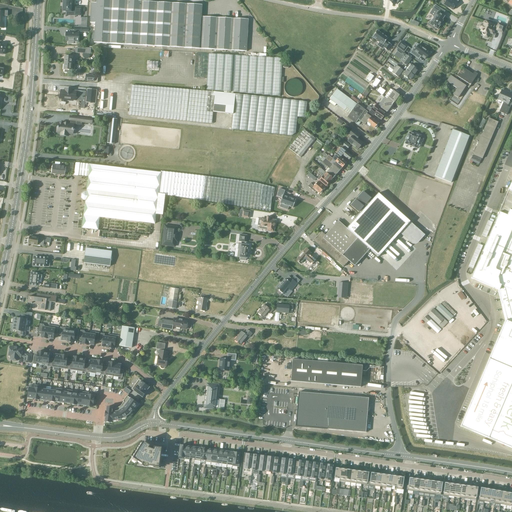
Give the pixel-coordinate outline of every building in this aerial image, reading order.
[(63,6),(63,11),(66,12),(66,15),(70,15),(70,12),(71,12),(71,11),(74,11),(74,15),(81,16),(82,7),(74,6),(74,7),(72,7),(72,0),(63,0),(63,3),(63,6)] [(246,52),(248,20),(201,17),(202,5),(107,0),(96,0),(96,3),(91,3),(90,23),(95,24),(94,43),(246,52)] [(446,0),(444,4),(452,10),(455,5),(454,4),(457,0),(446,0)] [(430,21),(428,25),(432,28),(433,26),(437,29),(438,29),(437,29),(442,21),(443,21),(442,21),(442,20),(444,17),(444,16),(442,15),(444,11),(435,5),(432,10),(436,12),(433,16),(434,17),(431,22),(430,21)] [(483,35),(484,35),(483,36),(487,38),(488,34),(489,35),(489,33),(492,33),(493,29),(494,26),(492,25),(493,24),(485,21),(483,25),(482,25),(481,25),(481,26),(480,26),(480,27),(480,28),(481,29),(482,30),(481,32),(482,32),(482,33),(482,34),(482,35),(483,35)] [(502,32),(505,26),(498,23),(496,30),(502,32)] [(377,31),(373,37),(383,45),(384,44),(386,45),(384,48),(387,51),(391,45),(388,42),(388,43),(386,41),(388,38),(377,31)] [(66,33),(66,41),(78,41),(78,33),(72,32),(72,33),(66,33)] [(401,41),(397,47),(404,52),(408,47),(401,41)] [(413,50),(410,53),(417,58),(419,55),(425,59),(430,53),(426,50),(426,49),(423,47),(423,48),(419,45),(414,51),(413,50)] [(400,61),(399,64),(405,68),(411,59),(396,48),(392,54),(394,56),(400,61)] [(282,58),(209,54),(207,90),(280,96),(282,58)] [(398,77),(403,70),(405,68),(399,64),(398,64),(390,58),(388,61),(395,66),(394,68),(387,62),(384,66),(398,77)] [(405,68),(407,70),(414,75),(418,70),(409,64),(407,67),(406,67),(405,68)] [(468,88),(477,74),(474,72),(472,74),(463,68),(457,76),(458,77),(457,80),(450,76),(447,81),(457,87),(452,94),(458,98),(466,86),(468,88)] [(410,80),(414,75),(407,70),(405,72),(404,71),(402,74),(410,80)] [(375,80),(374,82),(372,85),(376,87),(380,81),(377,79),(376,79),(376,78),(375,80)] [(131,85),(128,116),(212,124),(213,112),(233,114),(231,129),(291,136),(296,133),(297,117),(305,118),(307,102),(213,91),(213,92),(131,85)] [(380,87),(376,91),(382,95),(385,91),(380,87)] [(65,91),(61,90),(60,98),(62,98),(62,99),(69,100),(69,99),(81,100),(80,108),(85,108),(86,91),(65,89),(65,91)] [(87,89),(86,102),(95,103),(96,90),(87,89)] [(357,104),(337,89),(329,99),(349,114),(357,104)] [(393,104),(399,95),(393,90),(393,91),(391,89),(384,97),(387,99),(393,104)] [(509,107),(507,106),(508,104),(511,94),(502,90),(498,99),(504,102),(500,109),(502,110),(501,113),(507,115),(509,107)] [(393,104),(387,99),(380,108),(387,112),(393,104)] [(361,122),(366,114),(367,114),(368,112),(357,104),(349,114),(347,117),(355,123),(358,119),(361,122)] [(376,104),(373,109),(383,117),(386,114),(379,108),(380,107),(376,104)] [(383,117),(373,109),(370,114),(373,116),(374,114),(381,120),(383,117)] [(378,123),(367,114),(366,114),(361,122),(365,125),(367,122),(374,128),(378,123)] [(58,123),(57,132),(61,132),(61,135),(68,136),(68,133),(72,134),(73,125),(75,125),(75,121),(92,123),(92,119),(70,116),(69,120),(70,121),(70,125),(68,124),(64,123),(64,124),(58,123)] [(114,144),(117,119),(110,118),(107,143),(114,144)] [(489,118),(473,155),(482,159),(498,122),(489,118)] [(315,138),(304,129),(289,148),(300,157),(315,138)] [(360,148),(360,146),(363,143),(357,138),(359,136),(352,130),(349,134),(352,137),(348,141),(358,149),(359,149),(360,148)] [(434,176),(451,182),(469,136),(452,130),(434,176)] [(409,132),(405,144),(416,148),(418,142),(421,143),(423,139),(420,138),(420,136),(409,132)] [(341,148),(337,153),(341,157),(342,155),(349,160),(352,156),(347,153),(341,148)] [(326,159),(339,171),(346,163),(346,162),(346,163),(340,157),(336,162),(329,155),(326,159)] [(330,169),(326,173),(333,178),(339,171),(326,159),(323,162),(330,169)] [(155,224),(158,194),(183,198),(221,204),(270,212),(272,196),(274,197),(275,188),(256,183),(233,180),(205,176),(179,173),(89,164),(89,167),(83,166),(84,164),(75,163),(74,176),(88,177),(86,193),(84,193),(82,194),(82,198),(83,200),(85,200),(85,203),(82,228),(98,230),(100,217),(155,224)] [(65,166),(53,165),(52,173),(64,174),(65,166)] [(325,187),(333,178),(326,173),(321,168),(318,171),(318,172),(322,175),(318,179),(319,181),(325,186),(325,187)] [(314,192),(315,190),(319,194),(325,187),(319,181),(318,180),(313,186),(310,183),(308,186),(314,192)] [(460,426),(511,447),(511,180),(508,190),(499,212),(471,278),(498,290),(505,321),(460,426)] [(284,206),(288,207),(288,208),(291,209),(292,207),(293,208),(296,200),(283,195),(285,191),(279,189),(277,196),(282,198),(281,203),(284,204),(284,206)] [(347,228),(370,249),(378,257),(410,222),(378,193),(371,201),(370,199),(371,198),(363,192),(358,197),(359,198),(357,200),(356,200),(351,205),(358,212),(361,209),(362,211),(347,228)] [(267,217),(266,219),(261,218),(261,219),(259,219),(258,225),(260,225),(260,226),(263,227),(264,227),(268,227),(268,229),(269,229),(269,230),(270,231),(271,231),(272,231),(272,230),(273,230),(273,229),(273,228),(274,228),(275,221),(271,220),(271,219),(272,219),(272,218),(270,218),(270,217),(269,217),(269,216),(268,216),(267,216),(267,217)] [(323,233),(322,231),(314,240),(332,257),(337,261),(343,267),(349,261),(355,266),(370,249),(347,228),(338,221),(337,222),(326,234),(325,235),(323,233)] [(177,227),(165,225),(162,245),(175,247),(175,241),(177,241),(178,233),(176,232),(177,227)] [(28,244),(38,245),(40,246),(41,241),(44,241),(50,243),(51,238),(48,238),(45,238),(35,237),(32,237),(30,237),(28,244)] [(240,260),(246,261),(246,258),(247,258),(247,253),(248,253),(248,250),(249,245),(239,244),(238,249),(237,257),(240,257),(240,260)] [(112,251),(86,248),(84,263),(110,266),(112,251)] [(297,260),(301,264),(305,259),(311,265),(316,260),(309,254),(311,253),(306,249),(297,260)] [(33,265),(47,267),(47,258),(34,257),(33,261),(33,262),(32,264),(33,264),(33,265)] [(30,285),(31,285),(31,286),(35,286),(36,285),(38,286),(38,285),(39,279),(42,279),(42,275),(39,275),(39,274),(36,273),(36,272),(32,272),(32,273),(31,273),(31,277),(30,278),(31,278),(30,279),(30,280),(30,284),(30,285)] [(283,294),(287,288),(291,291),(297,284),(292,279),(289,282),(285,279),(282,282),(283,283),(281,285),(280,285),(277,289),(283,294)] [(340,283),(339,298),(344,298),(344,293),(347,294),(348,283),(340,283)] [(167,307),(168,308),(176,309),(179,289),(170,288),(169,300),(166,300),(166,303),(168,303),(167,307)] [(57,296),(40,294),(39,298),(29,296),(28,303),(32,304),(32,302),(36,303),(36,304),(40,305),(39,310),(45,311),(47,301),(56,303),(57,296)] [(198,310),(205,311),(207,299),(200,297),(198,310)] [(277,304),(276,312),(289,313),(289,309),(293,310),(293,305),(277,304)] [(449,321),(454,317),(456,314),(446,304),(443,307),(440,304),(436,308),(449,321)] [(260,317),(262,320),(264,317),(264,318),(271,310),(264,305),(257,312),(261,315),(260,317)] [(433,308),(428,314),(442,328),(448,322),(433,308)] [(13,319),(12,322),(14,323),(13,324),(26,326),(27,320),(28,316),(21,315),(21,319),(14,318),(14,319),(13,319)] [(427,315),(423,319),(438,333),(441,329),(427,315)] [(176,330),(176,327),(186,329),(187,321),(174,319),(174,322),(162,320),(161,328),(176,330)] [(12,325),(11,329),(13,329),(12,330),(19,331),(19,334),(25,335),(26,332),(25,331),(26,326),(13,324),(13,325),(12,325)] [(40,324),(39,332),(42,332),(41,337),(42,337),(42,338),(47,339),(49,325),(49,326),(44,326),(44,324),(40,324)] [(47,339),(48,338),(53,339),(54,334),(57,334),(58,327),(49,325),(47,339)] [(135,328),(122,326),(119,346),(132,348),(135,328)] [(67,342),(68,342),(70,328),(60,327),(59,335),(62,335),(62,340),(67,341),(67,342)] [(70,328),(68,342),(73,343),(73,342),(74,337),(77,338),(79,330),(75,329),(75,330),(74,330),(70,330),(70,328)] [(81,330),(79,338),(83,338),(82,343),(82,344),(88,345),(90,333),(84,332),(84,331),(81,330)] [(252,334),(248,330),(245,334),(242,332),(235,340),(241,345),(248,337),(249,337),(252,334)] [(90,333),(88,345),(88,344),(94,345),(94,340),(98,341),(99,333),(95,332),(95,335),(90,334),(90,333)] [(102,346),(108,347),(108,348),(110,335),(109,337),(104,336),(105,334),(101,333),(100,341),(103,341),(102,346)] [(115,343),(118,344),(119,336),(110,335),(108,348),(114,349),(114,348),(115,343)] [(159,356),(158,356),(157,365),(160,365),(160,366),(160,367),(161,368),(162,369),(163,368),(164,368),(165,367),(165,366),(166,366),(166,365),(167,364),(168,362),(167,361),(167,358),(167,352),(164,351),(164,350),(165,344),(157,343),(156,349),(160,349),(159,356)] [(9,349),(9,351),(9,352),(9,355),(12,355),(11,359),(12,359),(12,361),(16,361),(16,360),(17,360),(18,356),(21,357),(21,356),(25,357),(24,362),(30,363),(32,355),(25,354),(25,355),(23,355),(21,355),(22,349),(17,348),(17,349),(15,349),(16,348),(10,347),(10,348),(9,349)] [(38,352),(37,357),(34,356),(33,364),(36,364),(36,363),(42,364),(44,352),(38,351),(38,352)] [(48,364),(47,366),(51,367),(52,359),(49,358),(50,353),(44,353),(44,352),(42,364),(42,363),(48,364)] [(220,358),(219,370),(229,371),(230,360),(236,361),(236,354),(228,353),(227,359),(220,358)] [(56,354),(55,359),(52,359),(51,367),(60,368),(62,355),(61,355),(56,354)] [(67,356),(62,355),(60,368),(68,369),(70,362),(67,361),(67,356)] [(79,357),(74,357),(73,357),(73,362),(70,362),(68,369),(77,371),(79,357)] [(84,364),(85,359),(80,358),(79,357),(77,371),(86,372),(87,364),(84,364)] [(293,359),(291,381),(360,387),(362,365),(293,359)] [(87,364),(86,372),(95,373),(97,360),(97,361),(91,360),(90,365),(87,364)] [(95,373),(96,372),(101,373),(101,374),(104,375),(105,367),(102,367),(103,362),(103,361),(97,360),(95,373)] [(105,367),(104,375),(113,376),(115,363),(109,362),(109,363),(108,368),(105,367)] [(115,364),(115,363),(113,376),(114,374),(119,375),(119,377),(122,378),(123,370),(120,369),(121,364),(115,364)] [(135,384),(132,389),(142,397),(146,392),(145,392),(149,387),(139,380),(135,384)] [(205,403),(204,408),(208,408),(215,409),(217,392),(218,392),(218,385),(207,383),(205,396),(206,396),(206,403),(205,403)] [(298,392),(297,406),(295,427),(327,429),(366,432),(369,398),(298,392)] [(105,417),(105,421),(111,422),(111,421),(113,421),(121,419),(129,414),(133,408),(137,403),(127,396),(123,401),(124,402),(121,406),(117,408),(112,409),(113,408),(107,407),(106,411),(105,417)] [(149,447),(142,443),(134,456),(138,459),(137,461),(143,464),(144,462),(148,464),(147,466),(159,467),(162,448),(154,447),(153,449),(149,447)] [(251,455),(251,454),(252,454),(244,453),(243,463),(245,463),(245,468),(249,469),(250,468),(252,468),(254,456),(251,455)] [(254,454),(254,456),(252,468),(252,469),(257,470),(257,469),(259,469),(261,457),(258,456),(258,455),(259,455),(254,454),(253,454),(254,454)] [(261,455),(261,457),(259,469),(259,470),(264,471),(264,470),(266,470),(268,457),(265,457),(266,456),(261,455)] [(268,456),(268,457),(266,470),(266,471),(271,472),(271,471),(273,471),(275,458),(273,458),(273,457),(268,456)] [(275,457),(275,458),(273,471),(273,472),(278,473),(278,472),(280,472),(282,459),(280,459),(280,458),(275,457)] [(282,458),(282,459),(280,472),(280,473),(285,474),(285,473),(288,473),(289,460),(287,460),(287,459),(287,458),(282,458)] [(288,473),(287,474),(292,475),(292,474),(295,474),(297,461),(294,461),(294,460),(295,459),(290,459),(289,459),(289,460),(288,473)] [(304,461),(299,460),(299,461),(299,462),(297,461),(295,474),(298,474),(297,475),(302,476),(302,475),(304,462),(304,461)] [(306,461),(306,462),(306,463),(304,462),(302,475),(305,475),(305,476),(309,477),(309,476),(311,463),(311,462),(312,462),(306,461)] [(316,478),(317,477),(318,464),(318,463),(319,463),(313,462),(314,462),(313,464),(311,463),(309,476),(312,476),(312,477),(316,478)] [(321,465),(318,464),(317,477),(319,477),(319,478),(323,479),(323,480),(325,465),(326,464),(321,463),(321,465)] [(333,465),(328,464),(328,465),(325,465),(323,480),(326,481),(326,482),(330,482),(333,465)]
